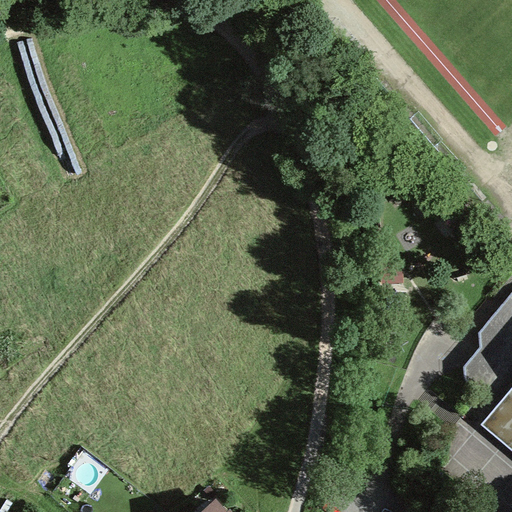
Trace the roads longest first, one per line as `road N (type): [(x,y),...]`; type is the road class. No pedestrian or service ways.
road 1 (track): [(126,0),(193,9),(237,40),(287,118),(319,217),(329,311),(309,455),(292,511)]
road 2 (track): [(287,118),(259,122),(238,141),(196,208),(0,435)]
road 3 (track): [(338,0),(511,194)]
